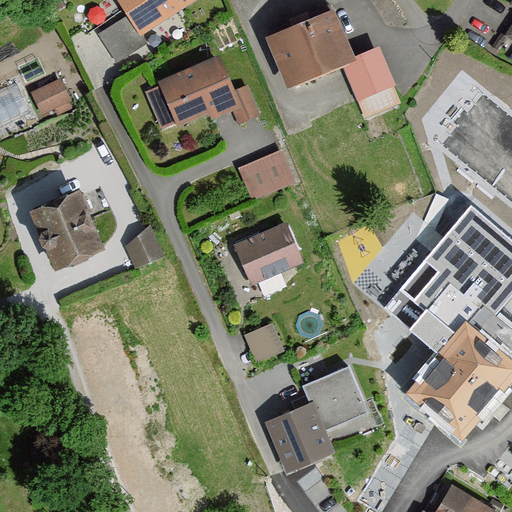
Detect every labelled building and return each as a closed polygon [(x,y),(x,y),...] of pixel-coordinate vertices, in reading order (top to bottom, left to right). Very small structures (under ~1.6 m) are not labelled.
[(189,9),(183,0),(107,0),(122,24),(97,39),(115,68),(145,49),(139,40),(189,9)] [(511,0),(504,12),(511,16),(511,24),(501,42),(511,49),(511,0)] [(347,67),(328,19),(261,45),(281,96),(338,73),(358,125),(394,111),(373,57),(347,67)] [(226,99),(210,64),(152,89),(172,134),(204,120),(206,126),(229,116),(235,129),(255,120),(243,92),(226,99)] [(70,112),(54,84),(27,99),(39,121),(51,115),(55,121),(70,112)] [(290,187),(276,156),(235,175),(249,206),(290,187)] [(100,256),(75,196),(24,218),(49,277),(100,256)] [(511,369),(511,326),(497,314),(511,296),(511,239),(472,206),(384,309),(439,356),(413,387),(411,385),(399,399),(454,446),(511,377),(511,374),(509,372),(511,369)] [(296,267),(280,230),(231,252),(247,289),(296,267)] [(145,231),(122,251),(133,274),(159,262),(145,231)] [(279,353),(268,329),(241,341),(252,365),(279,353)] [(309,405),(261,425),(283,476),(336,453),(326,429),(366,412),(347,368),(302,388),(309,405)] [(482,511),(446,489),(431,511),(482,511)]
